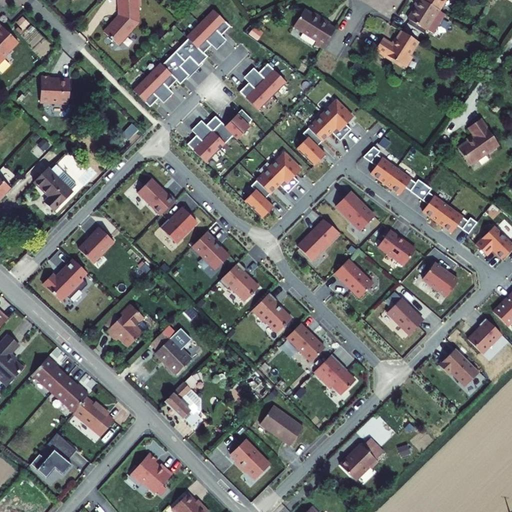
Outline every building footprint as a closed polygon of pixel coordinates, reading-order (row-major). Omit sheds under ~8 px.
[(116,18),(103,33),(119,46),(138,24),(137,0),(117,0),(118,14),(120,16),(117,19),(116,18)] [(450,0),(418,0),(413,7),(417,10),(410,22),(429,34),(430,33),(436,37),(448,17),(442,13),(450,0)] [(315,18),(300,10),(289,28),(312,42),(310,45),(319,51),(332,30),(325,24),(326,22),(316,16),(315,18)] [(130,95),(146,112),(155,103),(150,97),(155,93),(159,88),(165,93),(173,85),(177,88),(185,79),(176,71),(181,66),(186,61),(195,70),(204,61),(200,57),(208,49),(203,44),(208,39),(212,34),(218,39),(226,30),(210,14),(183,41),(185,43),(159,70),(157,68),(130,95)] [(379,38),(371,50),(387,60),(388,58),(405,67),(412,56),(410,55),(418,42),(400,31),(391,44),(379,38)] [(218,39),(212,34),(208,39),(203,44),(208,49),(213,54),(223,44),(218,39)] [(0,62),(13,50),(0,36),(0,62)] [(195,70),(186,61),(181,66),(176,71),(185,79),(182,83),(184,84),(199,68),(198,67),(195,70)] [(254,113),(282,85),(263,67),(254,76),(260,82),(256,87),(251,92),(245,86),(235,95),(254,113)] [(358,69),(352,77),(360,82),(365,73),(358,69)] [(254,76),(249,71),(240,81),(245,86),(251,92),(256,87),(260,82),(254,76)] [(47,79),(39,79),(39,106),(67,107),(68,81),(52,81),(51,83),(48,83),(47,79)] [(165,93),(159,88),(155,93),(150,97),(155,103),(160,107),(170,98),(165,93)] [(347,117),(330,100),(318,113),(340,135),(345,129),(340,124),(347,117)] [(238,113),(233,118),(244,128),(248,123),(238,113)] [(340,135),(318,113),(303,127),(316,141),(325,132),(334,140),(340,135)] [(222,130),(211,120),(202,129),(208,135),(204,140),(199,145),(193,139),(184,148),(202,166),(229,139),(233,143),(246,130),(233,118),(222,130)] [(479,118),(466,126),(473,135),(456,147),(468,165),(498,144),(479,118)] [(122,132),(127,140),(140,131),(134,123),(122,132)] [(202,129),(197,124),(188,134),(193,139),(199,145),(204,140),(208,135),(202,129)] [(316,141),(303,127),(298,133),(302,137),(291,148),(309,165),(320,154),(312,146),(316,141)] [(372,151),(367,147),(357,157),(371,167),(366,174),(380,185),(391,170),(369,154),(372,151)] [(278,152),(265,165),(288,187),(293,182),(288,177),(295,170),(278,152)] [(288,187),(265,165),(251,180),(265,193),(273,185),(282,193),(288,187)] [(68,194),(45,170),(30,186),(44,200),(41,204),(50,214),(68,194)] [(410,184),(391,170),(380,185),(394,194),(399,187),(410,196),(418,184),(412,180),(410,184)] [(163,197),(146,180),(132,194),(155,217),(171,201),(165,195),(163,197)] [(265,193),(251,180),(245,186),(250,190),(239,202),(256,219),(268,208),(259,199),(265,193)] [(0,201),(10,191),(0,181),(0,201)] [(424,189),(418,184),(410,196),(422,204),(417,211),(431,222),(432,221),(442,207),(422,192),(424,189)] [(355,231),(369,217),(344,193),(330,207),(355,231)] [(187,215),(179,207),(166,221),(164,220),(155,228),(172,244),(193,223),(186,216),(187,215)] [(463,234),(471,223),(465,218),(462,222),(442,207),(432,221),(431,222),(446,232),(451,225),(463,234)] [(334,234),(318,220),(312,225),(313,226),(292,247),(307,262),(334,234)] [(508,246),(487,225),(469,243),(481,255),(487,248),(489,250),(496,258),(508,246)] [(110,243),(94,229),(86,237),(87,238),(75,252),(89,265),(110,243)] [(385,230),(372,247),(398,266),(410,250),(392,237),(393,236),(385,230)] [(213,242),(202,232),(186,248),(211,271),(225,257),(211,244),(213,242)] [(39,286),(56,303),(62,297),(65,301),(75,291),(77,293),(84,286),(78,281),(83,275),(69,261),(58,273),(59,273),(54,279),(53,278),(52,280),(48,276),(39,286)] [(241,270),(233,262),(214,282),(223,290),(225,288),(240,302),(254,288),(239,273),(241,270)] [(346,267),(340,262),(329,273),(354,298),(368,284),(349,265),(346,267)] [(453,280),(429,263),(417,279),(441,297),(453,280)] [(511,289),(510,287),(503,294),(504,294),(488,311),(502,325),(511,315),(511,289)] [(272,301),(265,293),(247,311),(260,323),(261,322),(273,333),(287,319),(270,303),(272,301)] [(396,298),(381,313),(404,335),(418,320),(396,298)] [(0,326),(10,316),(0,307),(0,326)] [(147,329),(126,307),(100,333),(107,341),(111,338),(118,345),(124,351),(147,329)] [(496,333),(480,317),(473,324),(475,326),(462,338),(477,353),(496,333)] [(188,343),(168,323),(148,342),(157,352),(156,353),(166,364),(164,367),(168,371),(175,378),(193,360),(183,349),(188,343)] [(319,346),(296,324),(282,338),(306,362),(319,349),(319,346)] [(21,344),(10,333),(0,344),(0,343),(0,378),(1,379),(4,379),(9,384),(25,367),(11,354),(21,344)] [(474,371),(450,347),(433,364),(442,373),(445,370),(460,385),(474,371)] [(333,360),(327,354),(309,372),(326,388),(328,386),(337,394),(351,380),(332,362),(333,360)] [(91,393),(49,356),(34,373),(102,434),(115,419),(109,414),(111,412),(108,408),(104,405),(102,407),(88,395),(91,393)] [(197,382),(192,377),(165,404),(172,410),(170,412),(169,415),(171,416),(173,416),(175,414),(182,421),(193,432),(203,422),(196,414),(198,413),(198,409),(185,397),(191,391),(190,389),(197,382)] [(302,431),(272,407),(258,425),(272,435),(288,448),(302,431)] [(76,447),(58,430),(47,442),(53,447),(45,456),(39,451),(30,462),(44,475),(54,465),(61,472),(71,461),(67,458),(76,447)] [(250,451),(241,441),(227,455),(233,462),(232,463),(242,473),(243,472),(251,481),(266,467),(257,458),(258,457),(251,449),(250,451)] [(371,462),(354,444),(344,454),(346,455),(342,459),(340,459),(333,466),(347,479),(351,479),(361,468),(365,469),(371,462)] [(153,461),(146,453),(126,474),(136,483),(138,483),(150,495),(168,476),(163,471),(157,465),(155,466),(151,463),(153,461)] [(196,508),(185,496),(167,511),(201,511),(197,507),(196,508)]
